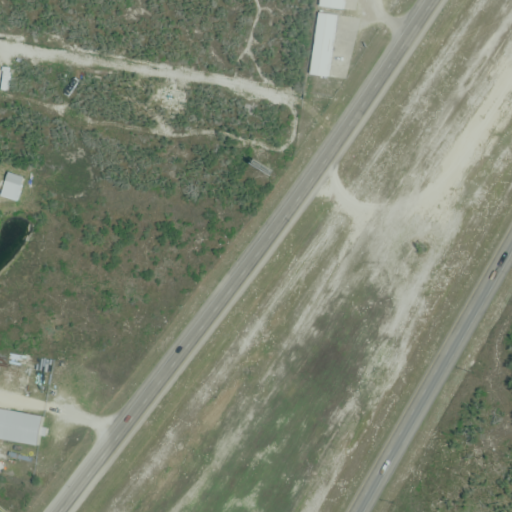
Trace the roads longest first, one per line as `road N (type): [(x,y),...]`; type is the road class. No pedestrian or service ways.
road 1 (trunk): [(424,0),(221,297),(59,511)]
road 2 (trunk): [(352,511),(511,237)]
